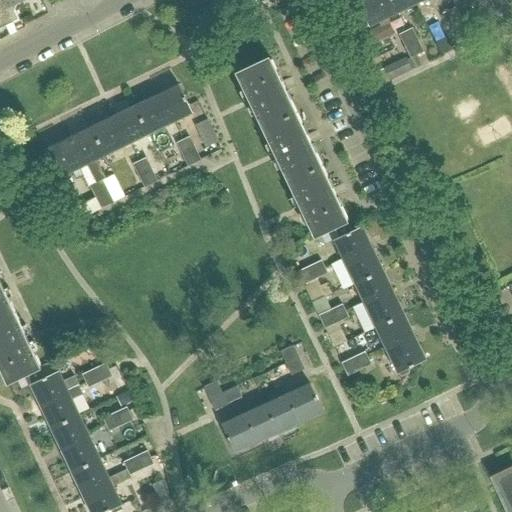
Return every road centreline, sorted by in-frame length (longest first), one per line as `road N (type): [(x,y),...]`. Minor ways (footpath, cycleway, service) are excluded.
road 1 (residential): [(493,384),(306,0)]
road 2 (residential): [(324,489),(483,416),(493,384)]
